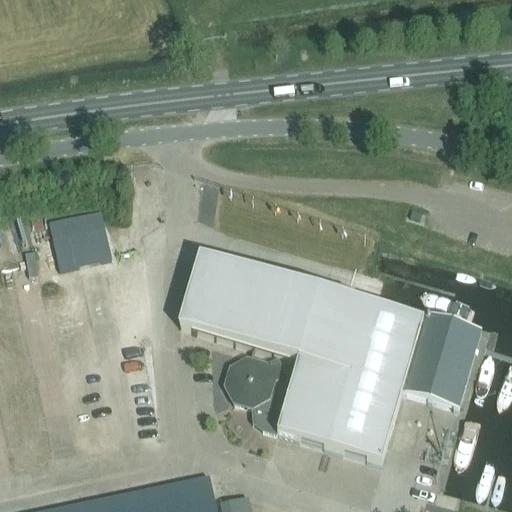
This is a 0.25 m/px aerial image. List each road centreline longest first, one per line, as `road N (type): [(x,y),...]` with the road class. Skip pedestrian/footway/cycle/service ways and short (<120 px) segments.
road 1 (primary): [(0,127),(511,66)]
road 2 (unclassified): [(0,160),(268,129),(382,134),(511,154)]
